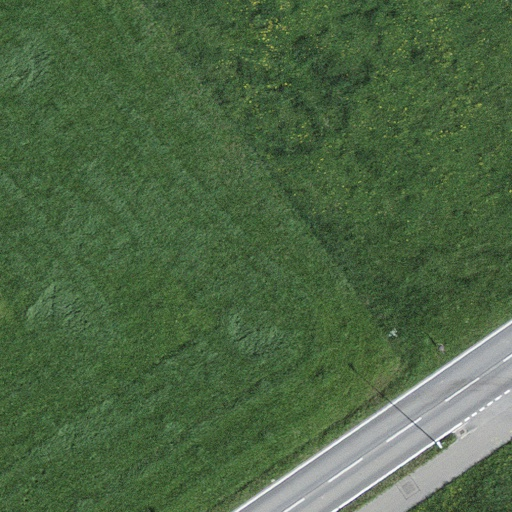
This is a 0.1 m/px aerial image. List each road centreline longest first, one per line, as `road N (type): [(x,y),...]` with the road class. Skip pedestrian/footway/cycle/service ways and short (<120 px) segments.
road 1 (secondary): [(294,511),(511,363)]
road 2 (track): [(392,511),(511,432)]
